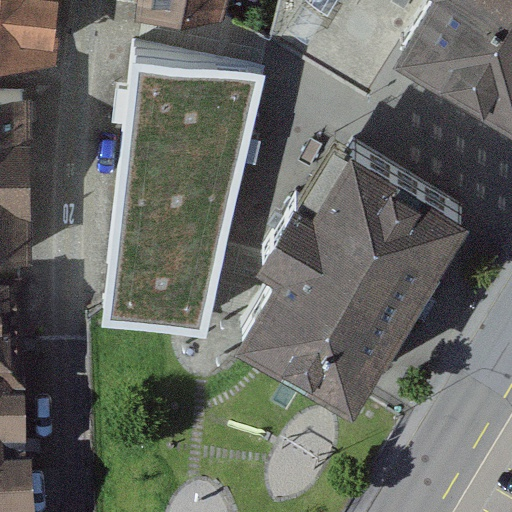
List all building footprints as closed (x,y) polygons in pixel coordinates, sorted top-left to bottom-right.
[(0,0),(0,49),(49,49),(53,0),(0,0)] [(511,0),(428,0),(401,44),(511,111),(511,0)] [(262,67),(135,42),(105,302),(204,316),(244,144),(262,67)] [(23,90),(0,90),(0,251),(24,251),(23,90)] [(464,205),(353,138),(315,200),(297,189),(280,216),(263,244),(282,255),(243,320),(353,387),(408,296),(464,205)] [(21,292),(0,292),(0,397),(22,397),(21,292)] [(0,469),(23,467),(22,397),(0,397),(0,469)] [(0,511),(26,511),(23,467),(0,469),(0,511)]
